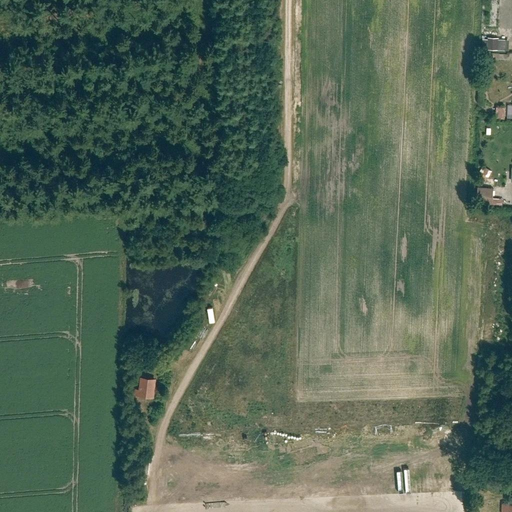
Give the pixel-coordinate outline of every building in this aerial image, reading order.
[(502,36),(491,36),(490,45),(502,45),(502,36)] [(504,119),(506,107),(497,106),(496,118),(504,119)] [(495,170),(489,166),(486,172),(492,175),(495,170)] [(496,197),(497,187),(481,186),(479,201),(504,204),(505,198),(496,197)] [(136,396),(156,397),(157,377),(141,376),(141,389),(136,389),(136,396)]
